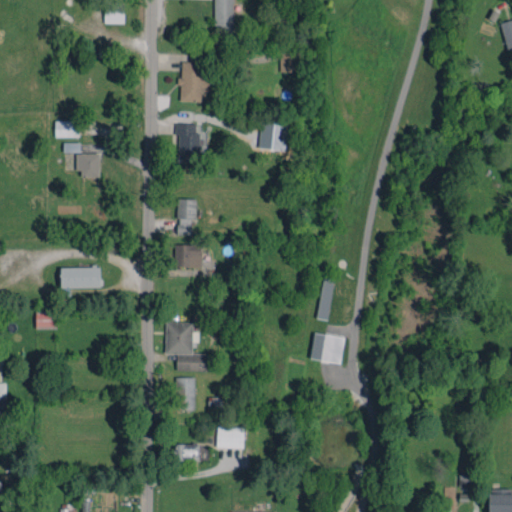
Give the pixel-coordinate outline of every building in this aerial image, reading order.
[(213,0),(214,33),(234,32),(232,0),(213,0)] [(104,22),(124,23),(124,2),(104,2),(104,22)] [(511,18),(500,23),(507,49),(511,47),(511,18)] [(297,50),(279,50),(280,71),(297,71),(297,50)] [(201,101),(201,91),(205,91),(206,61),(180,61),(179,85),(180,85),(180,100),(201,101)] [(79,136),(79,120),(54,120),(55,136),(79,136)] [(258,148),(285,149),(286,123),(259,122),(258,148)] [(199,132),(195,132),(196,123),(175,123),(174,134),(178,134),(177,162),(198,162),(199,132)] [(80,142),(63,142),(63,152),(79,152),(80,142)] [(99,176),(99,152),(75,153),(75,170),(81,170),(81,176),(99,176)] [(193,234),(194,198),(177,198),(177,234),(193,234)] [(200,244),(174,244),(175,266),(201,266),(200,244)] [(100,286),(100,266),(60,267),(60,296),(70,296),(70,287),(100,286)] [(334,280),(323,278),(316,317),(327,319),(334,280)] [(36,325),(56,326),(56,310),(36,310),(36,325)] [(176,370),(206,370),(207,353),(192,353),(192,341),(198,341),(198,331),(192,331),(192,322),(166,321),(165,353),(176,353),(176,370)] [(311,359),(341,361),(343,335),(313,333),(311,359)] [(194,410),(194,377),(175,376),(175,409),(194,410)] [(216,447),(243,447),(243,427),(217,426),(216,447)] [(175,444),(176,460),(206,460),(205,443),(175,444)] [(459,486),(469,486),(469,474),(459,474),(459,486)] [(488,511),(511,511),(511,487),(489,488),(488,511)] [(81,511),(89,511),(90,500),(82,500),(81,511)] [(74,511),(75,504),(60,503),(59,511),(74,511)]
